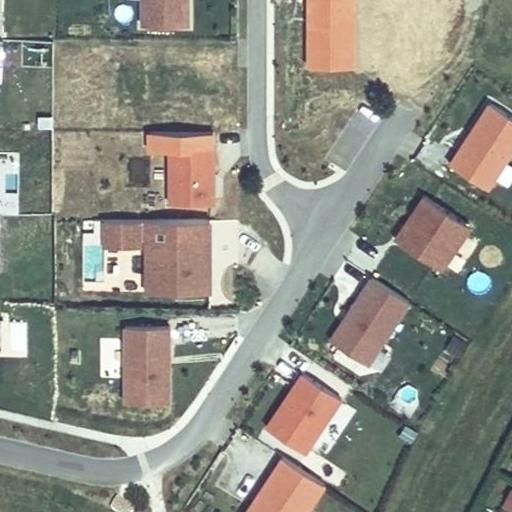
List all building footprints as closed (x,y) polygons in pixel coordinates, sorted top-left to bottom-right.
[(189,25),(189,0),(143,0),(144,25),(189,25)] [(354,63),(353,0),(325,0),(326,63),(354,63)] [(298,62),(297,35),(286,36),(288,62),(298,62)] [(511,140),(511,112),(487,96),(447,159),(486,183),(511,140)] [(213,181),(213,145),(171,145),(171,202),(213,202),(213,187),(208,187),(208,181),(213,181)] [(420,193),(391,237),(454,277),(483,233),(420,193)] [(146,291),(211,290),(210,235),(146,236),(146,291)] [(411,296),(371,271),(331,334),(371,359),(411,296)] [(171,326),(123,327),(124,402),(171,402),(171,326)] [(302,368),(267,423),(305,448),(341,393),(302,368)] [(307,511),(328,480),(285,453),(247,511),(307,511)] [(511,509),(511,484),(509,483),(499,504),(511,509)] [(131,511),(135,506),(118,495),(112,505),(122,511),(131,511)]
